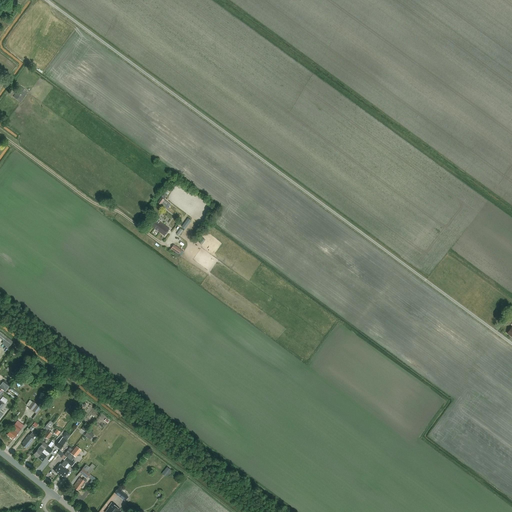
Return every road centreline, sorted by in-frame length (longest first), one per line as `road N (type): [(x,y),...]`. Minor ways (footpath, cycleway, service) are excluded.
road 1 (unclassified): [(511,343),(45,0)]
road 2 (unknown): [(0,135),(88,204),(133,226)]
